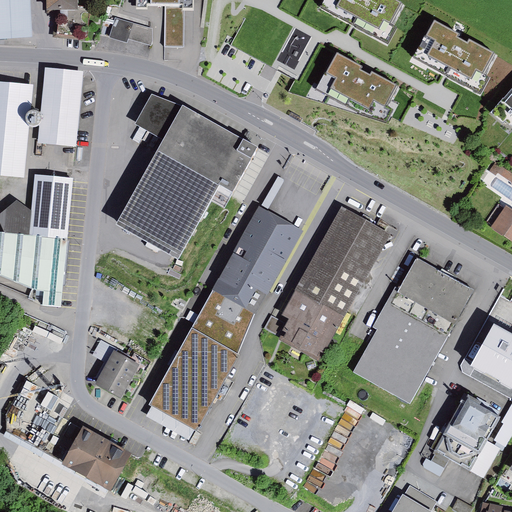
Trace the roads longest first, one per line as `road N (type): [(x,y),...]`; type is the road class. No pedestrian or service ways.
road 1 (residential): [(106,61),(77,376),(90,406),(273,511)]
road 2 (tertiary): [(106,61),(199,87),(511,262)]
